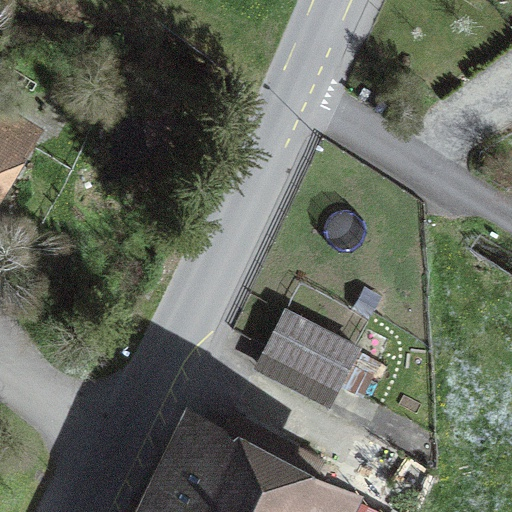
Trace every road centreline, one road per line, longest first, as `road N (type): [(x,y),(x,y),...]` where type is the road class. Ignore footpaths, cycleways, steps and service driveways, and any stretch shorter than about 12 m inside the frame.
road 1 (tertiary): [(298,99),(142,405)]
road 2 (residential): [(511,219),(298,99)]
road 3 (residential): [(0,350),(29,354),(142,405)]
